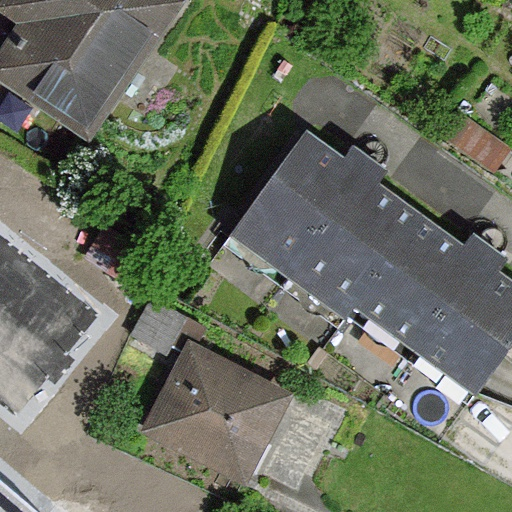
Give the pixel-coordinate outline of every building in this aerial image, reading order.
[(174,13),(154,0),(0,0),(0,33),(8,38),(0,49),(0,98),(80,152),(174,13)] [(291,143),(221,246),(467,412),(511,345),(511,301),(489,286),(497,274),(458,248),(455,253),(370,196),(379,183),(341,157),(332,170),(291,143)] [(141,269),(93,243),(78,271),(126,297),(141,269)] [(178,328),(143,310),(121,352),(156,370),(178,328)] [(286,407),(180,356),(137,445),(243,497),(286,407)] [(38,511),(0,479),(0,511),(38,511)]
